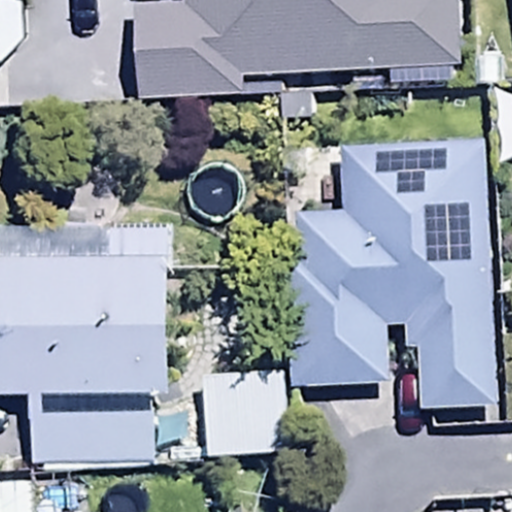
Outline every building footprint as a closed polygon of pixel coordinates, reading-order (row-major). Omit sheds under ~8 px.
[(456,74),(453,0),(179,0),(180,10),(131,12),(135,106),(240,101),(239,83),(456,74)] [(511,27),(481,28),(482,83),(511,82),(511,27)] [(496,413),(484,148),(343,155),(346,219),(293,221),(295,270),(289,270),(295,392),(386,387),(384,333),(408,332),(409,354),(415,353),(418,417),(496,413)] [(0,405),(28,405),(28,471),(149,471),(149,402),(167,402),(167,234),(0,233),(0,405)] [(283,380),(202,383),(205,465),(286,462),(283,380)] [(0,511),(30,511),(30,489),(0,490),(0,511)]
